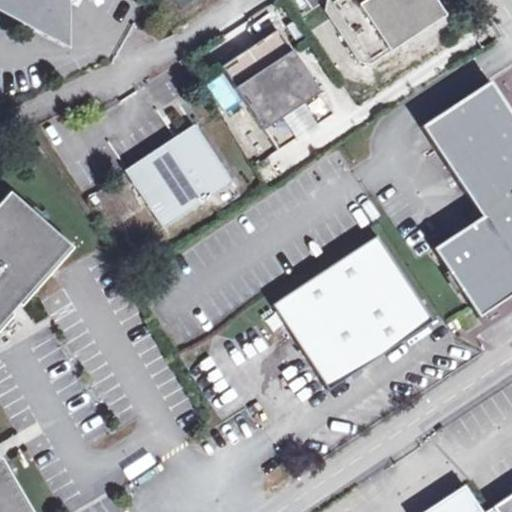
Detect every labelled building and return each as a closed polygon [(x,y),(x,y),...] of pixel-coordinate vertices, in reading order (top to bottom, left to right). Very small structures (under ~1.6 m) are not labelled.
[(0,0),(0,8),(57,39),(56,0),(0,0)] [(144,0),(131,25),(157,40),(217,0),(144,0)] [(326,0),(326,9),(358,57),(373,60),(444,13),(435,0),(326,0)] [(276,29),(221,66),(277,150),(332,113),(276,29)] [(433,248),(479,317),(511,295),(511,112),(490,80),(421,126),(481,216),(433,248)] [(135,170),(131,163),(124,167),(163,226),(233,181),(194,123),(181,132),(185,139),(170,148),(166,141),(151,150),(156,158),(135,170)] [(181,132),(166,141),(170,148),(185,139),(181,132)] [(151,150),(131,163),(135,170),(156,158),(151,150)] [(0,324),(10,313),(8,311),(15,304),(17,306),(69,245),(6,191),(0,197),(0,324)] [(432,319),(374,233),(270,303),(276,311),(290,333),(328,390),(432,319)] [(0,511),(32,511),(0,457),(0,511)] [(511,511),(511,492),(493,506),(483,511),(482,511),(464,484),(422,511),(511,511)]
